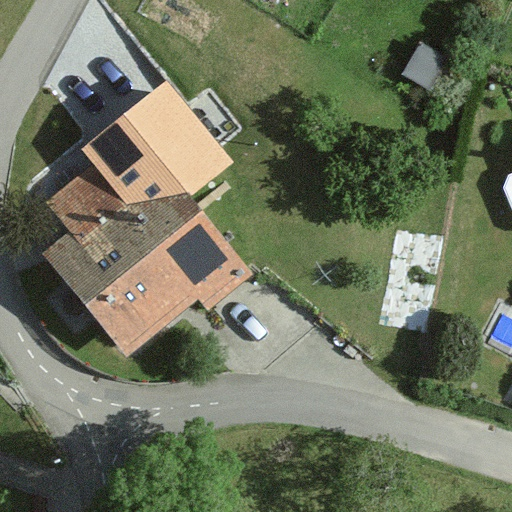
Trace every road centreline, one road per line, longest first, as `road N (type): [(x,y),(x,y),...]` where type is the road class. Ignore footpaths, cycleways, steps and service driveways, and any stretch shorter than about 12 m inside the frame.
road 1 (residential): [(100,424),(287,402),(351,412),(511,459)]
road 2 (residential): [(100,424),(22,345),(0,282)]
road 3 (residential): [(0,116),(61,0)]
